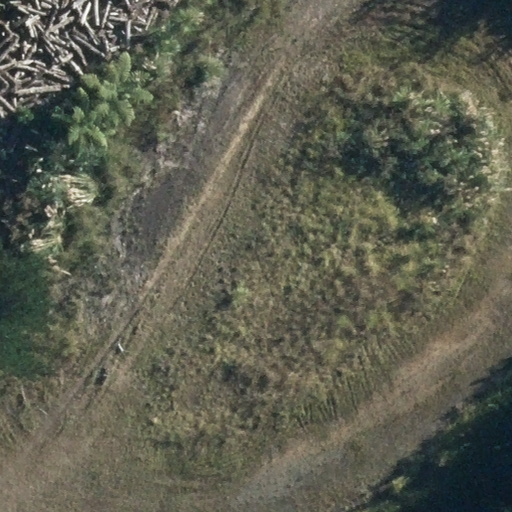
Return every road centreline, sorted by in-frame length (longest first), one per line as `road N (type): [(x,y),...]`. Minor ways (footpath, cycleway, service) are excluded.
road 1 (track): [(0,502),(310,1)]
road 2 (track): [(90,511),(193,494),(388,438),(511,315)]
